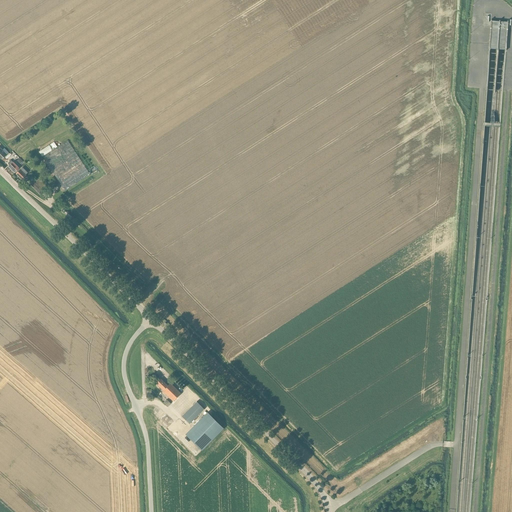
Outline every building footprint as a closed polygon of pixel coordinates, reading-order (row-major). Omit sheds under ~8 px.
[(509,22),(491,21),(491,23),(489,49),(493,49),(497,50),(502,50),(506,50),(507,50),(509,26),(509,22)] [(52,150),(42,156),(65,191),(90,174),(67,140),(52,150)] [(39,152),(42,157),(42,156),(52,150),(49,145),(39,152)] [(0,157),(2,159),(6,155),(8,153),(5,149),(4,148),(2,150),(0,147),(0,157)] [(14,163),(11,160),(8,163),(10,165),(8,166),(14,172),(19,168),(21,166),(16,162),(14,163)] [(22,180),(26,176),(25,175),(27,173),(22,167),(16,174),(22,180)] [(35,179),(30,184),(40,195),(45,190),(35,179)] [(168,386),(160,378),(156,383),(163,390),(162,391),(173,401),(180,393),(170,383),(168,386)] [(189,424),(204,409),(196,402),(182,416),(189,424)] [(223,429),(206,413),(185,435),(201,451),(223,429)]
